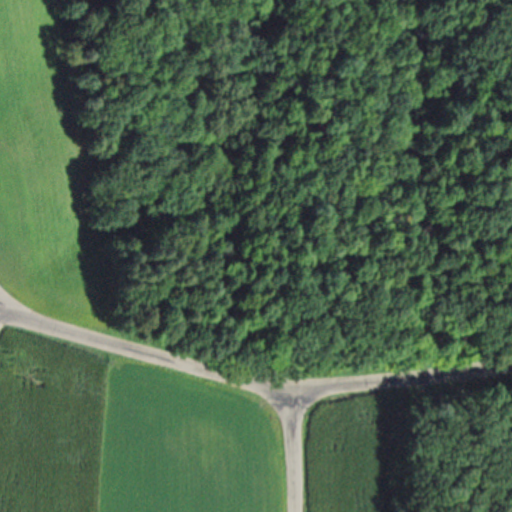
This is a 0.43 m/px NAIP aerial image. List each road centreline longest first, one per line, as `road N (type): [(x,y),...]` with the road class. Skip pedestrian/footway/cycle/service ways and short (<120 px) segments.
road 1 (residential): [(0,317),(290,391),(511,365)]
road 2 (residential): [(293,511),(290,391)]
